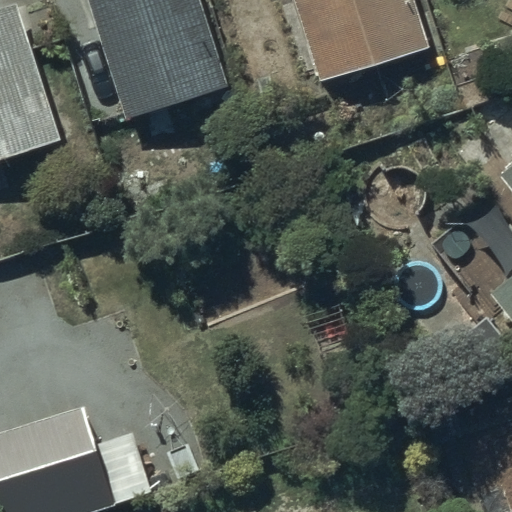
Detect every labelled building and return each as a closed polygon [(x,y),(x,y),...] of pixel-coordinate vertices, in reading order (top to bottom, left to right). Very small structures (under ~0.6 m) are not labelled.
[(0,0),(0,154),(60,136),(17,0),(0,0)] [(80,0),(93,39),(76,44),(92,94),(110,88),(119,115),(221,83),(194,0),(80,0)] [(288,0),(313,81),(421,48),(406,0),(288,0)] [(511,157),(493,172),(511,196),(511,265),(484,288),(511,322),(511,157)] [(80,404),(0,430),(0,511),(74,511),(145,489),(126,430),(92,441),(80,404)]
